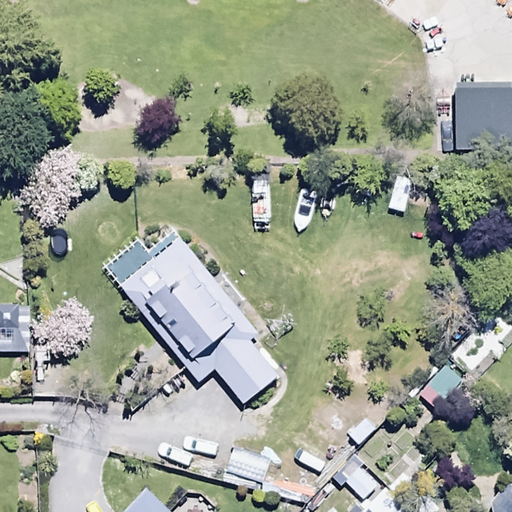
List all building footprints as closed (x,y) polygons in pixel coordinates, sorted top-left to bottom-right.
[(511,85),(454,86),(454,149),(511,148),(511,85)] [(178,239),(118,287),(195,383),(211,370),(238,404),(276,374),(246,337),(253,331),(178,239)] [(9,343),(16,343),(16,306),(0,305),(0,354),(9,354),(9,343)] [(421,424),(456,386),(459,381),(443,366),(405,409),(421,424)] [(355,445),(389,410),(389,409),(377,398),(343,434),(355,445)] [(267,457),(230,447),(223,474),(260,483),(267,457)] [(358,467),(342,482),(360,501),(376,486),(358,467)] [(511,511),(511,482),(507,478),(487,504),(488,511),(511,511)] [(410,511),(382,484),(355,511),(410,511)] [(164,511),(140,488),(116,511),(164,511)]
